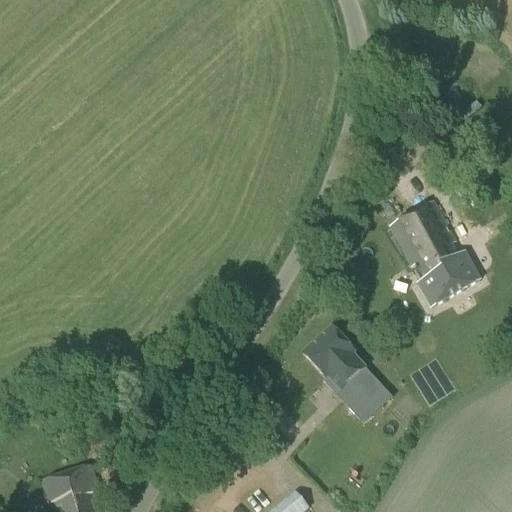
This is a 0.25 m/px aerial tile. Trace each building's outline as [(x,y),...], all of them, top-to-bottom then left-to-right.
[(455,99),(450,103),(457,111),(462,107),(455,99)] [(461,257),(432,205),(389,230),(419,286),(417,287),(431,311),(481,283),(465,255),(461,257)] [(375,398),(355,377),(345,366),(355,356),(331,329),(302,356),(325,382),(323,384),(334,396),(336,394),(356,416),(375,398)] [(52,511),(99,511),(94,496),(98,495),(90,470),(44,486),(51,505),(52,511)] [(307,511),(309,511),(294,494),(272,511),(307,511)]
